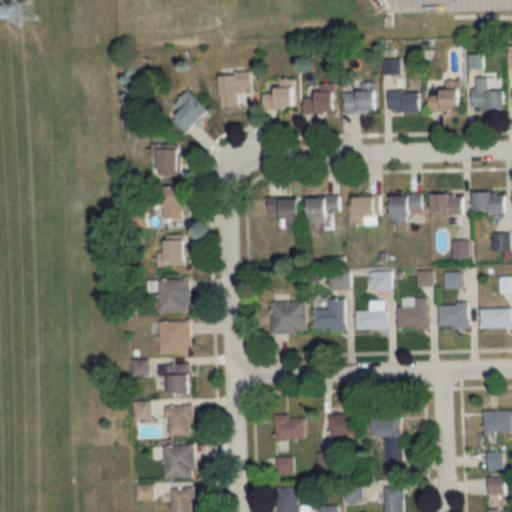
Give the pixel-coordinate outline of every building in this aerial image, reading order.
[(423,111),(423,90),(402,90),(402,58),(387,58),(387,111),(423,111)] [(239,91),(254,90),(253,71),(221,73),(223,107),(240,106),(239,91)] [(474,108),(506,108),(506,90),(489,90),(489,77),(474,77),(474,108)] [(265,108),(297,108),(297,79),(279,79),(279,92),(265,92),(265,108)] [(432,111),(463,111),(463,81),(444,81),(444,95),(432,95),(432,111)] [(339,113),(339,83),(320,83),(320,97),(306,97),(306,113),(339,113)] [(380,112),(380,83),(361,83),(361,91),(346,91),(346,112),(380,112)] [(174,105),(181,112),(174,119),(188,133),(210,111),(189,90),(174,105)] [(161,157),(161,176),(182,176),(182,147),(154,147),(154,157),(161,157)] [(166,186),(166,218),(187,218),(187,186),(166,186)] [(506,211),(506,191),(475,191),(475,211),(506,211)] [(434,193),(434,212),(465,212),(465,193),(434,193)] [(394,194),(394,223),(410,223),(410,213),(424,213),(424,194),(394,194)] [(382,195),(352,195),(352,225),(382,225),(382,195)] [(330,211),(342,211),(342,196),(311,196),(311,225),(330,225),(330,211)] [(283,213),(283,227),(303,227),(303,198),(268,198),(268,213),(283,213)] [(496,248),(511,248),(511,234),(496,234),(496,248)] [(160,266),(188,266),(188,239),(168,239),(168,251),(160,251),(160,266)] [(420,285),(434,284),(434,270),(420,271),(420,285)] [(374,271),(374,289),(393,289),(393,271),(374,271)] [(351,272),(331,272),(331,289),(351,289),(351,272)] [(446,286),(464,286),(464,272),(446,272),(446,286)] [(162,312),(192,311),(191,279),(149,280),(149,290),(161,290),(162,312)] [(418,306),(400,306),(400,327),(430,327),(430,297),(418,297),(418,306)] [(331,307),(316,307),(316,329),(347,329),(347,299),(331,299),(331,307)] [(388,300),(371,300),(371,310),(358,310),(358,329),(388,329),(388,300)] [(307,302),(273,302),(273,333),(307,333),(307,302)] [(470,303),(442,303),(442,328),(470,328),(470,303)] [(511,307),(483,308),(483,328),(511,327),(511,307)] [(163,353),(192,353),(192,321),(163,321),(163,353)] [(172,394),(193,394),(193,364),(162,364),(162,375),(172,375),(172,394)] [(194,405),(170,406),(171,435),(195,435),(194,405)] [(511,411),(486,411),(486,433),(511,432),(511,411)] [(361,414),(331,414),(331,436),(361,436),(361,414)] [(387,474),(405,474),(404,414),(374,414),(374,436),(386,436),(387,474)] [(278,416),(278,439),(307,439),(307,416),(278,416)] [(166,478),(196,478),(196,445),(166,445),(166,478)] [(490,468),(506,468),(506,452),(490,452),(490,468)] [(294,458),(279,458),(280,471),(294,471),(294,458)] [(490,493),(506,493),(506,477),(490,477),(490,493)] [(347,502),(363,502),(363,483),(347,483),(347,502)] [(405,511),(406,486),(388,486),(387,511),(405,511)] [(279,511),(301,511),(302,487),(280,487),(279,511)] [(174,511),(196,511),(196,488),(174,488),(174,511)]
